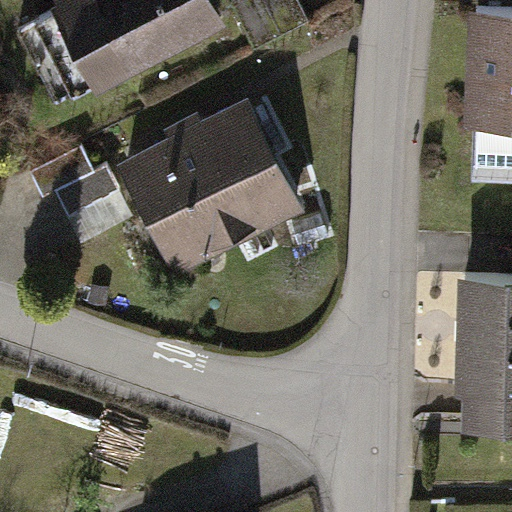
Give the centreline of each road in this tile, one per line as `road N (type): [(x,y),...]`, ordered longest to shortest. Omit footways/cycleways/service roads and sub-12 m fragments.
road 1 (residential): [(370,403),(391,0)]
road 2 (residential): [(0,320),(241,386),(370,403)]
